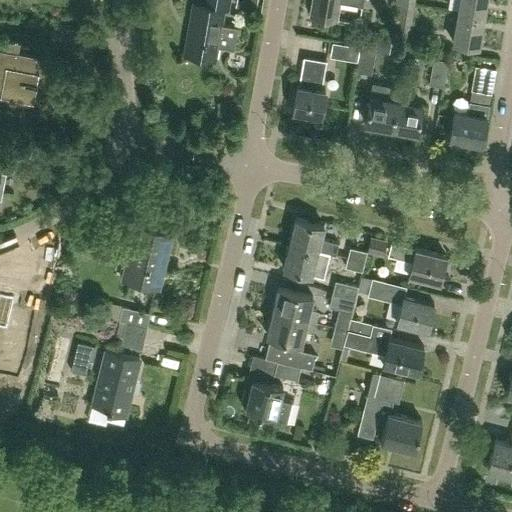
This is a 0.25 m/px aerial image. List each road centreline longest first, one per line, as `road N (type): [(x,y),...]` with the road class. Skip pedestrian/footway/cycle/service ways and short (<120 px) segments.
road 1 (residential): [(438,493),(204,438),(208,371),(251,168)]
road 2 (residential): [(438,493),(506,213)]
road 3 (residential): [(490,210),(251,168)]
road 4 (residential): [(251,168),(283,0)]
road 5 (residential): [(0,236),(65,217),(114,167),(124,145)]
road 6 (residential): [(124,145),(124,0)]
road 7 (residential): [(490,210),(511,75)]
road 8 (residential): [(251,168),(124,145)]
